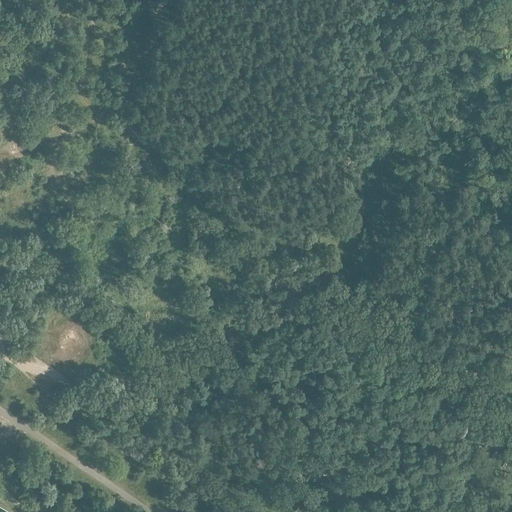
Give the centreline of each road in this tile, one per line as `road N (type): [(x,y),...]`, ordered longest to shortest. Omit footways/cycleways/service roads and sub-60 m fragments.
road 1 (unknown): [(0,349),(75,388),(115,441),(216,511)]
road 2 (track): [(149,511),(0,410)]
